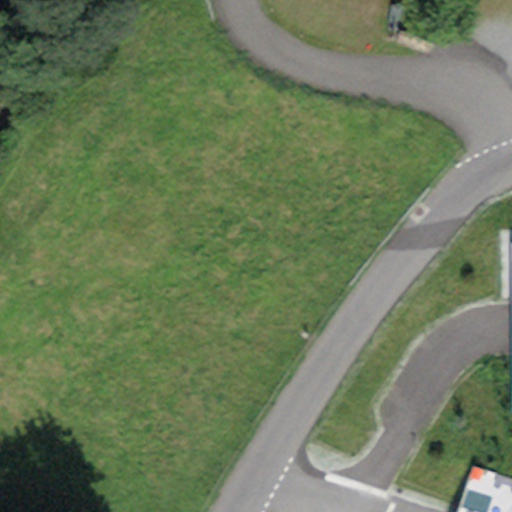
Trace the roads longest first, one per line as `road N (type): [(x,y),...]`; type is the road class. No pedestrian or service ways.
road 1 (residential): [(244,511),(291,421),(409,250),(452,196),(501,159)]
road 2 (unclassified): [(236,0),(251,32),(289,60),(465,100),(501,159)]
